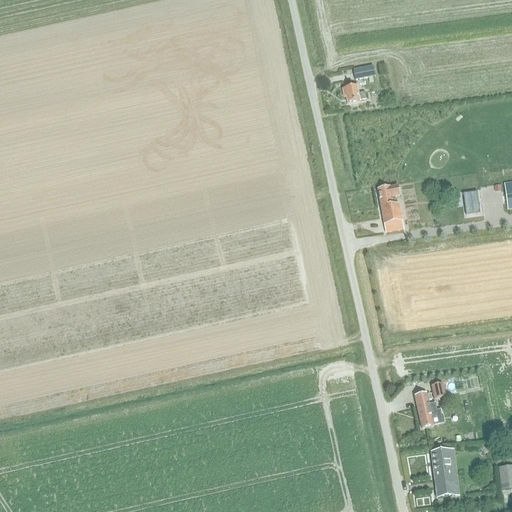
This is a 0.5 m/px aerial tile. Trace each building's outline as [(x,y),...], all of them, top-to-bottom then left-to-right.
[(375,77),(373,68),(353,72),(355,80),(359,80),(375,77)] [(344,99),(346,99),(347,104),(359,101),(359,102),(366,100),(365,93),(358,94),(357,87),(342,90),(344,99)] [(390,189),(377,191),(384,226),(385,234),(386,234),(403,231),(401,222),(398,206),(396,206),(395,198),(399,197),(397,188),(390,189)] [(466,216),(480,215),(477,193),(463,195),(466,216)] [(495,235),(504,232),(501,223),(492,226),(495,235)] [(435,401),(446,398),(443,384),(432,387),(435,401)] [(427,395),(415,397),(423,429),(434,427),(439,426),(436,415),(434,406),(430,407),(427,395)] [(484,452),(490,447),(484,441),(478,446),(484,452)] [(450,452),(431,454),(437,499),(455,497),(450,452)] [(511,467),(499,469),(501,492),(511,490),(511,467)]
